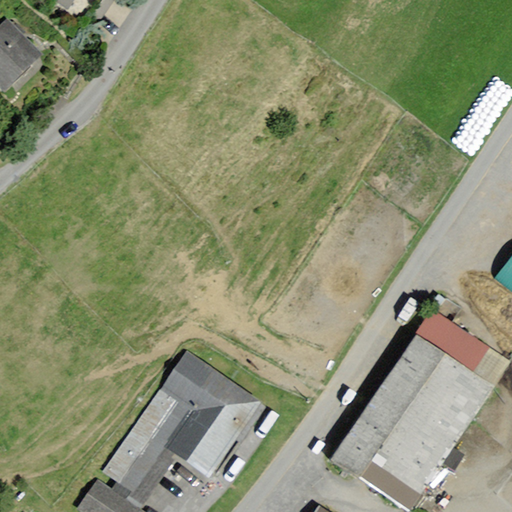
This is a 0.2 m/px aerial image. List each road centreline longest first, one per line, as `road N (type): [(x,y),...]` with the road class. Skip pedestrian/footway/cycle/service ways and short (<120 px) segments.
road 1 (residential): [(511,122),(320,411),(242,511)]
road 2 (residential): [(0,180),(105,77),(155,0)]
